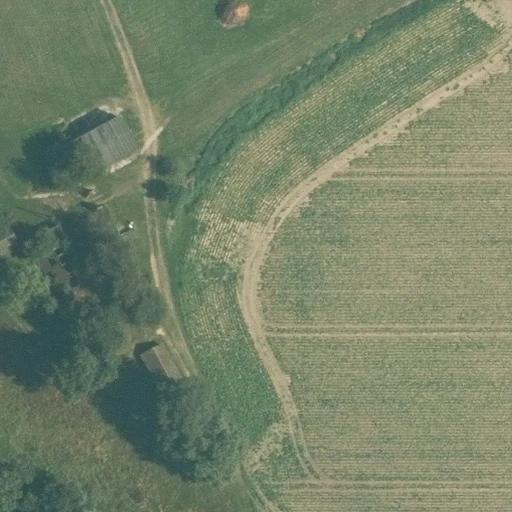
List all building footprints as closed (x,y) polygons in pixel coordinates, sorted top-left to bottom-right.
[(120,118),(80,140),(98,173),(137,151),(138,149),(120,118)] [(6,223),(0,226),(0,261),(3,260),(2,259),(20,250),(6,223)] [(58,227),(21,247),(69,333),(82,326),(105,313),(58,227)] [(115,330),(105,313),(82,326),(87,335),(97,330),(102,338),(115,330)] [(123,346),(117,334),(112,337),(118,348),(123,346)] [(159,346),(138,358),(158,392),(179,380),(159,346)]
